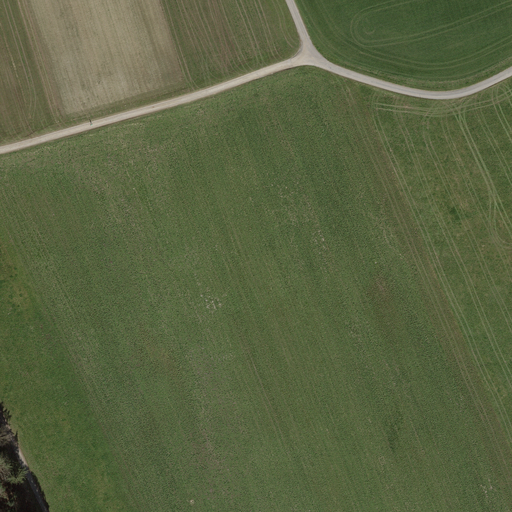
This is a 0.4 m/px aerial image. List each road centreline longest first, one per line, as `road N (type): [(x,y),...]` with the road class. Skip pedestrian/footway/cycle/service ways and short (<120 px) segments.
road 1 (track): [(0,149),(311,56)]
road 2 (track): [(290,0),(311,56),(339,72),(455,95),(511,71)]
